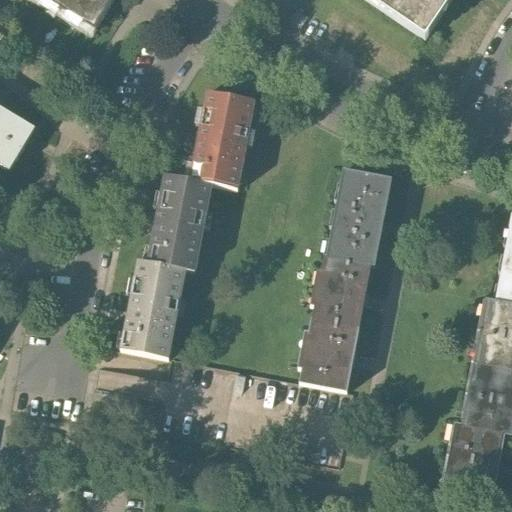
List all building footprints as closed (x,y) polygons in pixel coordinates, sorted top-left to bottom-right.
[(116,0),(39,0),(96,34),(116,0)] [(362,0),(425,43),(454,0),(362,0)] [(207,97),(189,185),(211,189),(237,194),(254,106),(207,97)] [(35,132),(0,110),(0,168),(10,175),(35,132)] [(343,176),(327,261),(370,269),(374,270),(382,227),(390,185),(343,176)] [(194,278),(211,189),(189,185),(163,180),(146,268),(185,276),(194,278)] [(511,239),(500,307),(511,309),(511,239)] [(364,301),(370,269),(327,261),(323,279),(317,278),(311,310),(315,311),(312,325),(358,334),(364,301)] [(168,363),(185,276),(146,268),(138,267),(128,318),(121,354),(168,363)] [(486,304),(475,367),(511,374),(511,309),(500,307),(486,304)] [(352,365),(358,334),(312,325),(309,339),(305,339),(299,373),(304,374),(301,388),(346,397),(352,365)] [(353,398),(346,397),(301,388),(171,363),(165,394),(161,416),(158,434),(157,437),(339,472),(344,448),(353,398)] [(511,439),(511,374),(475,367),(463,432),(504,440),(511,441),(511,439)] [(145,432),(158,434),(161,416),(148,413),(145,432)] [(455,431),(444,493),(492,502),(504,440),(463,432),(455,431)]
